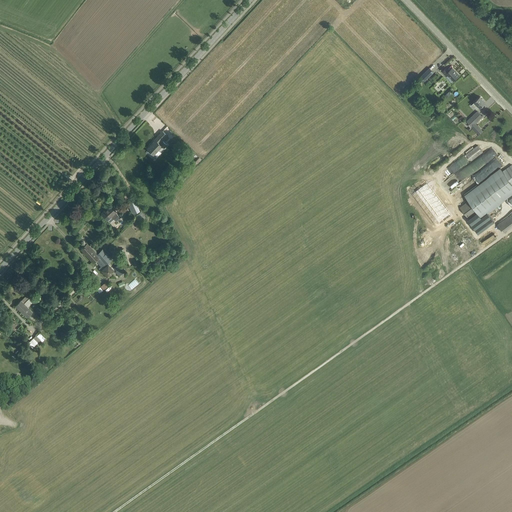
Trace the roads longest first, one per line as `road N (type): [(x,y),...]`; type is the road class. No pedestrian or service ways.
road 1 (unclassified): [(0,270),(250,0)]
road 2 (unclassified): [(511,110),(404,0)]
